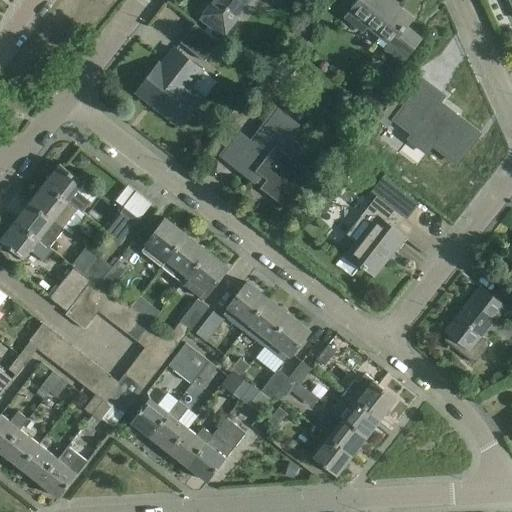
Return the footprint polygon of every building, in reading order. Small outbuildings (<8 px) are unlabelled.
[(214,0),(199,19),(223,38),(238,19),(252,0),(214,0)] [(386,0),(360,0),(345,20),(362,33),(366,27),(379,37),(376,42),(402,62),(419,40),(404,28),(411,19),(387,0),(386,0)] [(306,19),(291,39),(300,47),(316,27),(306,19)] [(217,45),(193,27),(180,43),(204,62),(217,45)] [(191,62),(175,50),(160,68),(157,66),(137,91),(182,126),(202,101),(182,86),(188,78),(193,82),(202,71),(191,62)] [(395,97),(377,120),(387,128),(394,120),(401,125),(413,134),(409,140),(426,153),(432,145),(456,164),(476,138),(475,138),(459,125),(452,120),(455,116),(441,105),(438,103),(443,96),(421,80),(403,103),(395,97)] [(242,109),(239,113),(239,118),(243,121),(248,120),(251,116),(251,111),(247,108),(242,109)] [(299,127),(276,110),(252,142),(239,132),(220,156),(281,203),(305,172),(280,152),(299,127)] [(90,161),(80,153),(73,162),(78,168),(79,167),(85,166),(90,161)] [(56,194),(81,214),(90,202),(76,192),(83,183),(59,164),(44,184),(56,194)] [(44,184),(29,203),(63,230),(64,229),(72,236),(86,218),(81,214),(44,184)] [(403,217),(376,196),(346,235),(358,244),(348,255),(374,275),(403,237),(393,230),(403,217)] [(63,230),(29,203),(15,222),(52,252),(52,251),(49,248),(63,230)] [(105,231),(105,232),(112,237),(120,243),(131,230),(139,220),(124,208),(105,231)] [(162,268),(186,236),(165,219),(140,252),(162,268)] [(52,252),(15,222),(0,240),(0,241),(23,259),(30,251),(44,262),(52,252)] [(208,252),(186,236),(162,268),(183,285),(208,252)] [(112,237),(101,251),(109,257),(120,243),(112,237)] [(208,252),(183,285),(203,301),(228,268),(208,252)] [(97,256),(83,275),(91,280),(91,281),(94,277),(100,282),(112,267),(97,256)] [(112,267),(100,282),(112,291),(129,269),(118,260),(112,267)] [(73,267),(49,298),(66,311),(91,280),(83,275),(73,267)] [(91,281),(72,305),(92,321),(98,312),(113,292),(112,291),(100,282),(94,277),(91,281)] [(244,332),(269,300),(247,283),(222,315),(244,332)] [(511,312),(511,296),(499,287),(492,297),(480,288),(446,332),(449,335),(444,341),(474,364),(490,344),(481,337),(504,307),(511,313),(511,312)] [(113,292),(98,312),(107,319),(122,300),(113,292)] [(122,300),(107,319),(117,326),(132,307),(122,300)] [(208,309),(197,300),(180,323),(191,331),(208,309)] [(264,348),(289,316),(269,300),(244,332),(264,348)] [(72,305),(65,315),(84,330),(92,321),(72,305)] [(132,307),(117,326),(126,334),(141,314),(132,307)] [(224,321),(213,312),(196,334),(207,343),(224,321)] [(141,314),(126,334),(136,341),(151,322),(141,314)] [(310,332),(289,316),(264,348),(285,364),(310,332)] [(151,322),(136,341),(144,348),(145,348),(160,329),(151,322)] [(30,342),(19,355),(27,362),(36,350),(37,350),(53,331),(43,324),(29,341),(30,342)] [(144,348),(138,356),(157,371),(179,344),(160,329),(145,348),(144,348)] [(53,331),(37,350),(47,358),(62,339),(53,331)] [(62,339),(47,358),(56,365),(72,346),(62,339)] [(191,384),(207,362),(184,344),(168,366),(191,384)] [(72,346),(56,365),(66,372),(81,353),(72,346)] [(324,366),(335,352),(330,348),(327,346),(316,360),(319,362),(324,366)] [(81,353),(66,372),(75,380),(91,361),(81,353)] [(19,355),(8,370),(16,376),(27,362),(19,355)] [(138,356),(131,365),(150,380),(157,371),(138,356)] [(233,371),(241,378),(242,376),(250,366),(240,358),(231,369),(233,371)] [(91,361),(75,380),(85,387),(100,368),(91,361)] [(302,361),(289,377),(294,381),(299,385),(311,369),(306,365),(302,361)] [(207,362),(191,384),(192,384),(198,376),(205,382),(216,369),(207,362)] [(131,365),(124,374),(143,389),(150,380),(131,365)] [(100,368),(85,387),(94,394),(110,375),(100,368)] [(0,369),(0,396),(13,380),(0,369)] [(240,399),(251,385),(241,378),(233,371),(222,385),(240,399)] [(278,391),(288,378),(279,371),(262,392),(271,400),(274,396),(278,391)] [(53,372),(41,386),(49,393),(61,378),(53,372)] [(103,401),(91,415),(100,422),(111,407),(122,416),(143,389),(124,374),(118,382),(119,383),(104,402),(103,401)] [(110,375),(94,394),(95,395),(103,401),(104,402),(119,383),(118,382),(110,375)] [(365,375),(359,383),(355,380),(345,391),(381,419),(396,399),(365,375)] [(61,378),(49,393),(57,398),(68,384),(61,378)] [(302,387),(299,385),(294,381),(293,382),(288,378),(278,391),(274,396),(278,399),(281,394),(289,400),(300,386),(302,387)] [(259,392),(251,385),(240,399),(249,406),(259,392)] [(366,438),(381,419),(345,391),(342,396),(331,410),(343,420),(366,438)] [(95,395),(84,409),(91,415),(103,401),(95,395)] [(131,422),(150,438),(167,415),(148,400),(131,422)] [(178,401),(167,415),(150,438),(169,452),(186,430),(177,423),(188,409),(178,401)] [(282,410),(278,407),(267,422),(271,425),(275,428),(287,414),(282,410)] [(0,415),(0,452),(2,454),(20,430),(28,420),(17,412),(9,422),(0,415)] [(351,457),(366,438),(343,420),(336,428),(323,417),(315,428),(328,439),(351,457)] [(226,419),(212,436),(188,468),(207,482),(246,433),(226,419)] [(196,437),(186,430),(169,452),(188,468),(212,436),(202,428),(196,437)] [(2,454),(20,468),(38,444),(20,430),(2,454)] [(336,476),(351,457),(328,439),(313,458),(336,476)] [(39,483),(58,460),(38,444),(20,468),(39,483)] [(58,460),(39,483),(59,498),(87,462),(68,447),(58,460)] [(289,462),(285,476),(294,479),(298,465),(289,462)]
